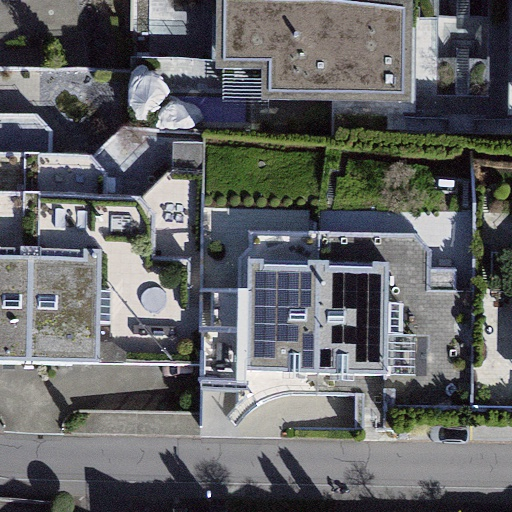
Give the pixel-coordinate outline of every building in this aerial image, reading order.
[(208,0),(207,100),(427,108),(430,0),(208,0)] [(511,0),(503,0),(500,104),(511,104),(511,0)] [(0,160),(42,161),(43,127),(0,126),(0,160)] [(0,201),(20,202),(97,203),(97,161),(42,161),(0,160),(0,201)] [(0,374),(17,375),(20,202),(0,201),(0,374)] [(97,203),(20,202),(17,375),(186,377),(187,268),(146,268),(147,203),(97,203)] [(312,272),(241,272),(241,383),(312,383),(312,272)] [(383,272),(312,272),(312,383),(383,383),(383,272)]
